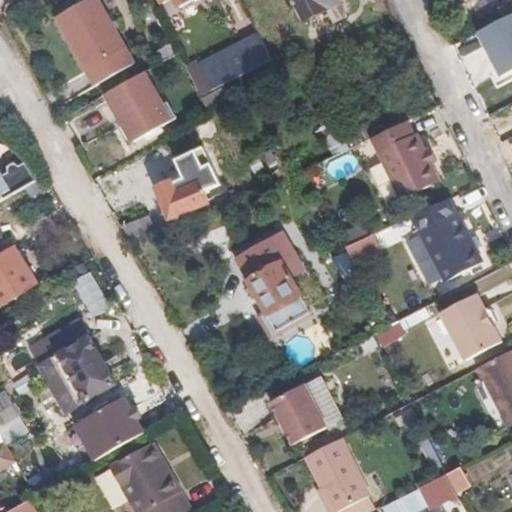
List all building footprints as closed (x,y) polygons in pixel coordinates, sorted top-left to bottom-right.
[(97,0),(89,0),(58,18),(89,71),(125,49),(97,0)] [(156,0),(161,7),(174,0),(177,0),(183,9),(199,0),(156,0)] [(346,16),(337,0),(295,0),(306,21),(326,11),(333,23),(346,16)] [(216,90),(220,88),(279,58),(257,18),(251,22),(254,27),(240,35),(244,41),(202,64),(216,90)] [(177,43),(160,52),(165,62),(182,52),(177,43)] [(216,90),(202,64),(192,69),(206,95),(216,90)] [(142,75),(105,97),(132,144),(169,123),(142,75)] [(441,179),(434,164),(428,150),(420,132),(415,135),(410,121),(373,136),(400,197),(441,179)] [(434,148),(428,150),(434,164),(440,161),(434,148)] [(0,204),(37,183),(26,164),(6,175),(4,172),(0,173),(0,204)] [(262,181),(257,168),(238,176),(243,189),(262,181)] [(208,202),(198,181),(178,189),(174,180),(157,189),(171,219),(208,202)] [(457,212),(420,230),(446,282),(483,262),(457,212)] [(121,226),(130,241),(154,231),(146,215),(121,226)] [(340,233),(346,246),(369,234),(364,222),(340,233)] [(270,313),(279,331),(319,310),(301,273),(314,267),(295,230),(241,259),(270,313)] [(372,233),(346,246),(352,257),(377,246),(372,233)] [(8,255),(0,260),(0,281),(3,287),(0,288),(0,298),(4,305),(29,291),(22,278),(32,272),(26,262),(16,268),(8,255)] [(477,295),(443,314),(467,360),(503,341),(497,330),(499,321),(492,309),(484,308),(477,295)] [(270,313),(265,315),(275,334),(279,331),(270,313)] [(119,386),(91,338),(41,367),(68,415),(119,386)] [(511,425),(511,352),(481,369),(510,427),(511,425)] [(272,406),(280,420),(287,432),(296,448),(329,428),(305,385),(272,406)] [(76,428),(99,467),(151,436),(127,398),(76,428)] [(287,432),(280,420),(275,424),(281,436),(287,432)] [(341,511),(370,498),(342,441),(308,459),(323,490),(327,498),(323,500),(328,511),(341,511)] [(0,472),(8,478),(20,457),(0,445),(0,472)] [(160,466),(164,463),(154,445),(112,471),(135,511),(189,511),(190,511),(180,495),(182,492),(171,474),(166,477),(160,466)] [(171,474),(164,463),(160,466),(166,477),(171,474)] [(448,474),(419,489),(429,509),(458,494),(450,478),(448,474)] [(327,498),(323,490),(319,493),(323,500),(327,498)] [(370,498),(341,511),(371,511),(376,510),(370,498)]
